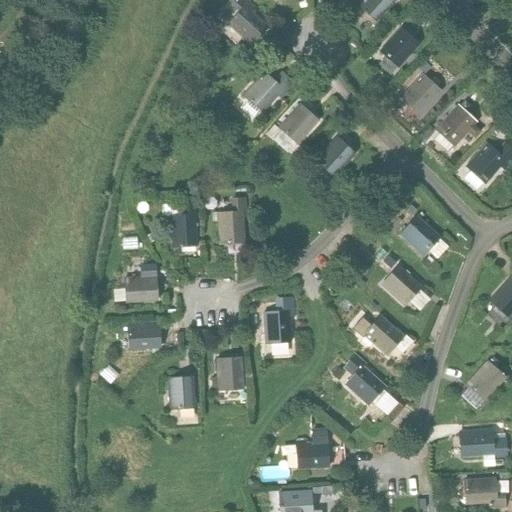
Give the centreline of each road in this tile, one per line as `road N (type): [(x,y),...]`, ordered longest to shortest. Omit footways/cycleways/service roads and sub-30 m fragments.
road 1 (residential): [(485,235),(437,364),(416,461),(405,470),(375,470)]
road 2 (residential): [(404,154),(298,261),(200,303)]
road 3 (residential): [(404,154),(327,78),(306,37)]
